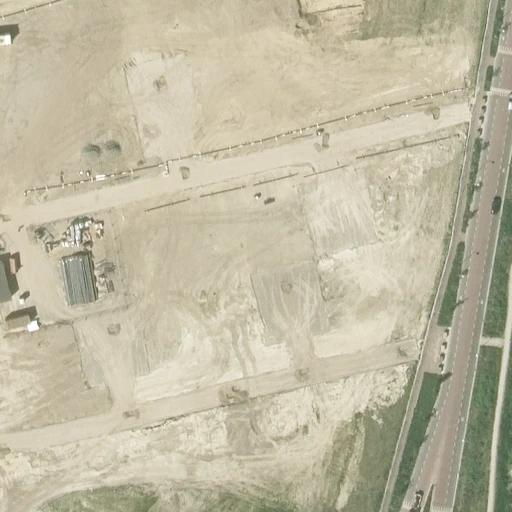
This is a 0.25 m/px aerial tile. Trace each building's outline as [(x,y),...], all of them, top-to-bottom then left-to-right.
[(89,0),(75,0),(67,2),(77,41),(99,36),(89,0)] [(112,0),(89,0),(99,36),(120,31),(112,0)] [(134,0),(112,0),(120,31),(141,26),(134,0)] [(157,0),(134,0),(141,26),(162,21),(157,0)] [(376,12),(364,15),(366,22),(377,19),(376,12)] [(463,17),(441,22),(451,62),(473,57),(463,17)] [(348,19),(336,22),(338,29),(349,26),(348,19)] [(271,21),(259,24),(261,32),(273,29),(271,21)] [(336,22),(324,25),(326,32),(338,29),(336,22)] [(441,22),(421,27),(431,67),(451,62),(441,22)] [(259,24),(248,27),(250,35),(261,32),(259,24)] [(0,67),(7,66),(1,42),(10,40),(7,25),(0,26),(0,67)] [(421,27),(402,32),(411,72),(431,67),(421,27)] [(229,31),(217,34),(219,42),(231,39),(229,31)] [(402,32),(382,37),(383,41),(392,77),(411,72),(402,32)] [(217,34),(206,37),(208,45),(219,42),(217,34)] [(277,35),(265,38),(267,46),(279,43),(277,35)] [(265,38),(253,41),(255,49),(267,46),(265,38)] [(383,41),(363,46),(373,86),(393,81),(392,77),(383,41)] [(234,45),(223,48),(225,56),(236,53),(234,45)] [(363,46),(343,51),(353,91),(373,86),(363,46)] [(158,47),(146,50),(148,58),(160,55),(158,47)] [(223,48),(211,51),(213,59),(225,56),(223,48)] [(146,50),(134,52),(136,61),(148,58),(146,50)] [(343,51),(321,56),(331,96),(353,91),(343,51)] [(116,58),(105,61),(107,69),(118,66),(116,58)] [(105,61),(93,64),(95,72),(107,69),(105,61)] [(7,66),(0,67),(0,109),(25,103),(22,89),(12,91),(7,66)] [(295,69),(273,74),(283,114),(305,108),(295,69)] [(273,74),(252,79),(262,119),(283,114),(273,74)] [(106,76),(94,79),(96,87),(108,84),(106,76)] [(94,79),(82,82),(84,90),(96,87),(94,79)] [(252,79),(232,85),(241,124),(262,119),(252,79)] [(62,80),(51,83),(53,91),(64,88),(62,80)] [(232,85),(210,90),(219,129),(241,124),(232,85)] [(129,128),(107,133),(117,173),(139,167),(129,128)] [(107,133),(86,138),(96,178),(117,173),(107,133)] [(86,138),(65,144),(75,183),(96,178),(86,138)] [(65,144),(43,149),(53,188),(75,183),(65,144)] [(431,150),(406,156),(417,201),(455,192),(450,174),(437,177),(431,150)] [(388,188),(376,191),(380,210),(417,201),(406,156),(382,162),(388,188)] [(277,186),(255,192),(264,229),(286,223),(288,233),(301,230),(297,211),(284,214),(277,186)] [(255,192),(237,196),(245,233),(264,229),(255,192)] [(237,196),(218,201),(227,238),(245,233),(237,196)] [(218,201),(199,205),(208,242),(227,238),(218,201)] [(199,205),(177,211),(186,248),(208,242),(199,205)] [(156,216),(132,221),(141,258),(164,253),(156,216)] [(132,221),(111,227),(120,263),(141,258),(132,221)] [(111,227),(90,232),(99,269),(120,263),(111,227)] [(74,265),(61,268),(65,287),(78,284),(76,274),(99,269),(90,232),(67,237),(74,265)] [(373,249),(366,251),(369,262),(376,260),(373,249)] [(366,251),(358,253),(361,264),(369,262),(366,251)] [(259,255),(251,257),(254,269),(262,267),(259,255)] [(349,255),(341,256),(344,268),(352,266),(349,255)] [(251,257),(243,259),(246,271),(254,269),(251,257)] [(222,265),(214,267),(217,279),(225,277),(222,265)] [(214,267),(206,269),(209,281),(217,279),(214,267)] [(413,283),(392,288),(401,325),(422,320),(415,292),(428,289),(424,271),(411,274),(413,283)] [(155,281),(147,283),(150,295),(158,293),(155,281)] [(134,285),(126,287),(129,299),(136,297),(134,285)] [(126,287),(118,289),(121,301),(129,299),(126,287)] [(392,288),(376,292),(384,329),(401,325),(392,288)] [(199,289),(191,291),(194,303),(202,301),(199,289)] [(191,291),(183,293),(186,305),(194,303),(191,291)] [(376,292),(359,296),(368,333),(384,329),(376,292)] [(359,296),(338,301),(347,338),(368,333),(359,296)] [(242,324),(220,330),(229,366),(251,361),(245,333),(257,330),(253,312),(240,315),(242,324)] [(220,330),(202,334),(210,371),(229,366),(220,330)] [(202,334),(183,338),(192,375),(210,371),(202,334)] [(159,335),(146,338),(150,356),(163,353),(170,381),(192,375),(183,338),(161,344),(159,335)] [(11,336),(4,338),(6,349),(14,347),(11,336)] [(51,370),(30,375),(39,412),(60,407),(53,379),(66,376),(62,358),(49,361),(51,370)] [(30,375),(14,379),(22,416),(39,412),(30,375)] [(14,379),(0,382),(0,394),(6,420),(22,416),(14,379)]
